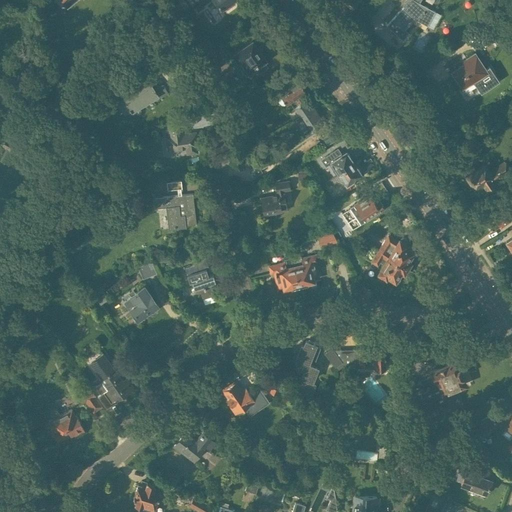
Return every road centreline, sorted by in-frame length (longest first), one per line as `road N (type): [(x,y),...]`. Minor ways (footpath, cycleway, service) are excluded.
road 1 (secondary): [(499,314),(286,0)]
road 2 (residential): [(262,331),(215,127),(180,56),(138,0)]
road 3 (residential): [(66,511),(195,373),(262,331)]
road 4 (residential): [(262,331),(366,310),(475,321),(499,314)]
